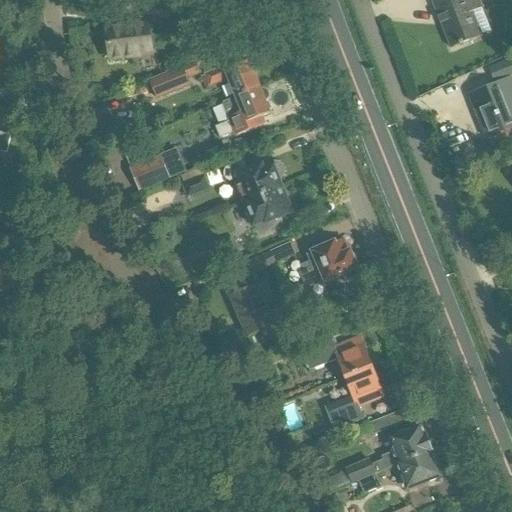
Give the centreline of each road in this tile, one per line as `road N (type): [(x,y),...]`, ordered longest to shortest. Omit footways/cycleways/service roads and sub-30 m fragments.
road 1 (unclassified): [(277,0),(483,511)]
road 2 (primary): [(511,472),(322,0)]
road 3 (unclassified): [(361,0),(511,375)]
road 4 (residential): [(305,511),(279,456),(228,382),(120,280)]
road 5 (residential): [(120,280),(58,106),(47,0)]
road 6 (residential): [(0,233),(120,280)]
